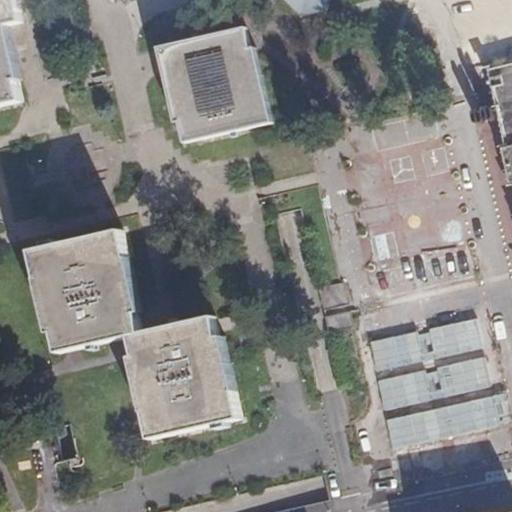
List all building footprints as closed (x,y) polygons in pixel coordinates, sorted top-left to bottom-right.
[(0,0),(0,103),(16,100),(12,79),(19,77),(8,27),(10,26),(21,23),(15,0),(0,0)] [(285,0),(299,13),(325,10),(327,0),(285,0)] [(175,126),(174,126),(178,145),(271,123),(255,44),(247,45),(243,28),(159,52),(175,126)] [(511,60),(500,63),(511,129),(511,60)] [(118,337),(119,340),(131,337),(136,357),(130,359),(148,436),(239,415),(217,331),(211,333),(208,320),(145,335),(143,327),(139,308),(144,306),(132,255),(129,256),(123,233),(33,253),(52,332),(57,350),(118,337)] [(342,287),(318,292),(328,333),(350,329),(342,287)] [(214,318),(208,320),(211,333),(217,331),(214,318)] [(220,331),(217,331),(239,415),(148,436),(149,442),(243,422),(220,331)]
